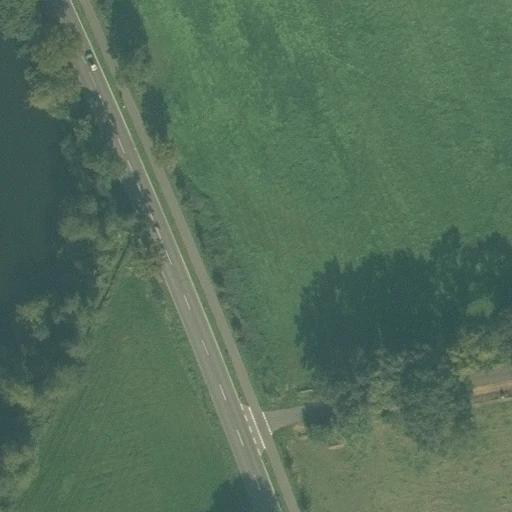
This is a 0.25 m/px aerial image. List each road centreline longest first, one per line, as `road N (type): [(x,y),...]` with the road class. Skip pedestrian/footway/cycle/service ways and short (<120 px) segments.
road 1 (tertiary): [(54,0),(173,268),(267,511)]
road 2 (track): [(511,374),(236,430)]
